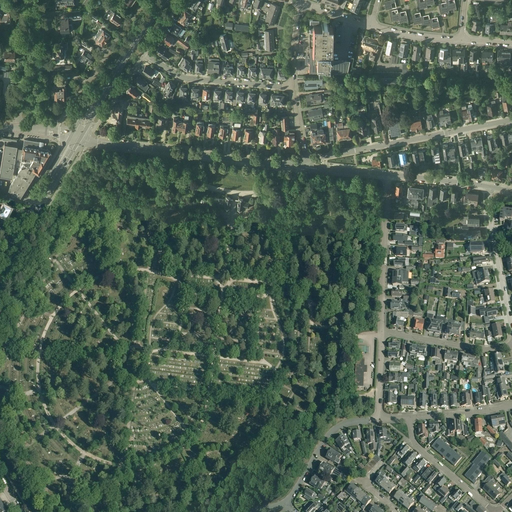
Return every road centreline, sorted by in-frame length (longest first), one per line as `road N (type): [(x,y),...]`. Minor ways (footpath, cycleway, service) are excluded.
road 1 (tertiary): [(307,165),(77,138)]
road 2 (tertiary): [(307,165),(511,120)]
road 3 (primary): [(77,138),(163,0)]
road 4 (residential): [(381,335),(387,174)]
road 5 (residential): [(293,86),(185,78),(143,55)]
road 6 (primary): [(4,260),(77,138)]
road 7 (unclassified): [(287,505),(334,432),(378,419)]
road 8 (residential): [(511,344),(478,349),(381,335)]
road 9 (residential): [(13,129),(28,82),(30,0)]
road 10 (residential): [(492,511),(415,444),(411,417)]
road 11 (residential): [(145,0),(72,105)]
